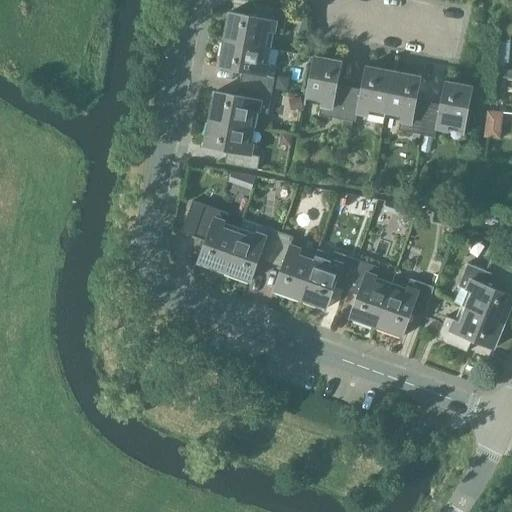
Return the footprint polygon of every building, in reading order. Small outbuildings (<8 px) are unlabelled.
[(229,12),(224,40),(269,49),(275,22),(284,23),(286,10),(254,4),(251,16),(229,12)] [(241,72),(239,84),(271,90),(273,78),(264,76),(269,49),(224,40),(218,68),(241,72)] [(318,115),(342,120),(348,87),(336,85),(341,62),(312,57),(303,103),(320,106),(318,115)] [(356,113),(383,118),(392,72),(364,67),(360,89),(348,87),(342,120),(355,122),(356,113)] [(408,132),(421,135),(427,102),(416,100),(420,78),(392,72),(383,118),(410,123),(408,132)] [(427,102),(421,135),(434,137),(436,128),(463,133),(472,88),(443,82),(439,105),(427,102)] [(214,91),(209,119),(255,128),(258,112),(267,114),(271,90),(239,84),(236,96),(214,91)] [(255,128),(209,119),(204,147),(226,151),(224,164),(256,170),(259,157),(249,155),(255,128)] [(196,262),(223,271),(239,227),(224,222),(227,213),(192,200),(180,232),(204,240),(196,262)] [(258,259),(269,263),(280,232),(268,228),(265,237),(239,227),(223,271),(250,281),(258,259)] [(293,237),(280,232),(269,263),(280,267),(272,289),(299,298),(315,255),(290,246),(293,237)] [(511,260),(511,247),(498,241),(493,252),(511,260)] [(334,287),(345,291),(356,259),(334,251),(330,260),(315,255),(299,298),(326,308),(334,287)] [(349,316),(375,326),(391,283),(376,278),(379,268),(356,259),(345,291),(356,295),(349,316)] [(503,322),(511,300),(511,295),(493,288),(497,276),(467,263),(457,286),(466,290),(460,305),(503,322)] [(391,283),(375,326),(402,335),(410,314),(422,318),(433,287),(410,279),(406,289),(391,283)] [(503,322),(460,305),(454,320),(445,316),(436,339),(466,352),(471,340),(492,349),(503,322)]
